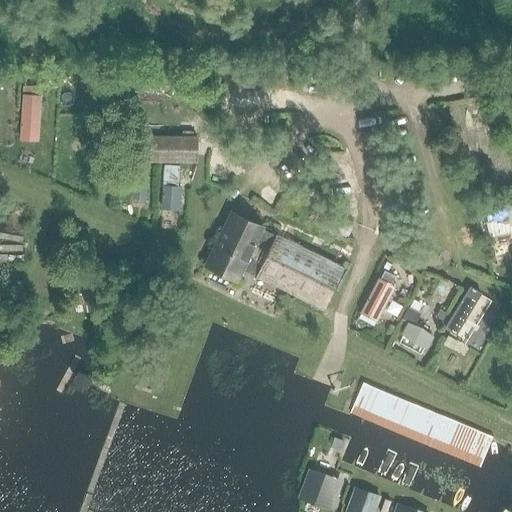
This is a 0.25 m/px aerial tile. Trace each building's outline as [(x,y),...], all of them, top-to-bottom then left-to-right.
[(40,143),(41,97),(23,97),(22,142),(40,143)] [(63,136),(63,178),(89,178),(89,136),(63,136)] [(195,137),(125,136),(124,161),(195,162),(195,137)] [(228,178),(233,143),(218,141),(213,176),(228,178)] [(148,164),(129,164),(129,176),(134,176),(134,198),(148,198),(148,164)] [(179,209),(180,186),(163,185),(162,208),(179,209)] [(511,201),(480,208),(483,223),(511,217),(511,201)] [(277,232),(275,237),(262,230),(263,228),(230,213),(205,265),(238,281),(243,271),(257,275),(254,279),(322,313),(345,266),(277,232)] [(380,280),(390,286),(395,278),(390,275),(384,272),(380,280)] [(103,302),(97,279),(79,283),(85,306),(103,302)] [(360,313),(376,321),(394,288),(390,286),(380,280),(378,279),(360,313)] [(480,294),(469,287),(450,320),(461,326),(480,294)] [(123,321),(147,302),(140,293),(116,313),(123,321)] [(434,337),(407,324),(402,335),(428,348),(434,337)] [(511,467),(511,446),(363,384),(351,414),(507,479),(511,467)] [(342,481),(308,469),(297,499),(332,510),(342,481)] [(375,511),(381,497),(355,487),(345,511),(375,511)]
